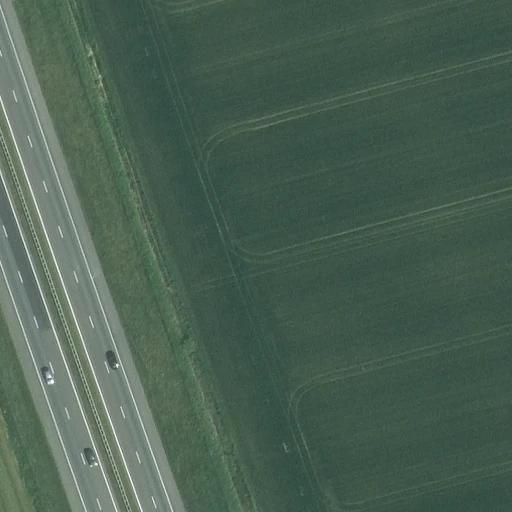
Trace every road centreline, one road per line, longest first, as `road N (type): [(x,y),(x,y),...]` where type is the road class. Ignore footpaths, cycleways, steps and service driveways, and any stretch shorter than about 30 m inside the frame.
road 1 (motorway): [(158,511),(0,41)]
road 2 (motorway): [(0,214),(102,511)]
